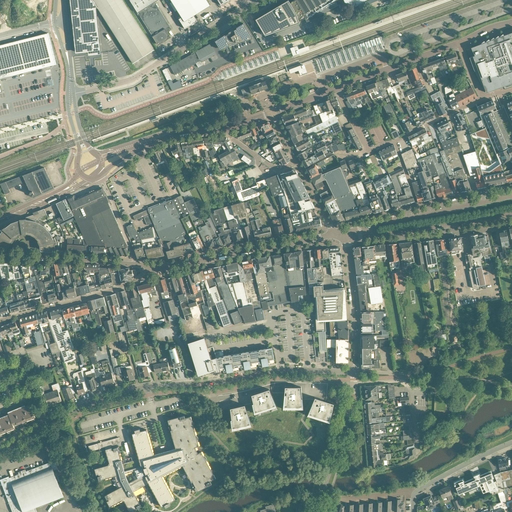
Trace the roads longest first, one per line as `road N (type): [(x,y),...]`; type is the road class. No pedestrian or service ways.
road 1 (unclassified): [(354,372),(280,370),(147,386),(65,412),(0,449)]
road 2 (unclassified): [(73,93),(133,78),(258,0)]
road 3 (unclassified): [(334,236),(150,270)]
road 4 (unclassified): [(0,322),(150,270)]
road 5 (unclassified): [(150,270),(0,252)]
road 6 (unclassified): [(511,195),(365,228)]
road 7 (unclassified): [(367,237),(511,213)]
road 8 (residential): [(354,372),(347,235)]
road 9 (residential): [(336,88),(460,44)]
